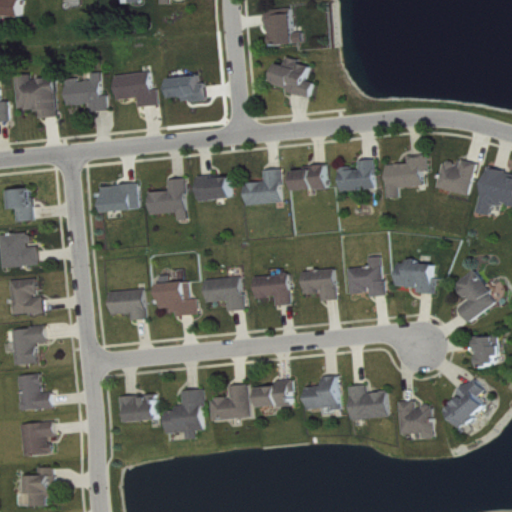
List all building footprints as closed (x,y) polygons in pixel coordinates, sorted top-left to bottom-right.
[(32,17),(32,0),(1,0),(2,16),(32,17)] [(274,11),(278,47),(311,43),(310,33),(303,33),(300,8),(274,11)] [(286,64),(280,88),(319,97),(322,83),(315,81),(318,65),(295,60),(293,66),(286,64)] [(76,106),(98,105),(98,111),(117,110),(116,96),(111,97),(109,73),(99,74),(100,82),(86,82),(86,79),(74,79),(76,106)] [(125,76),(126,100),(147,99),(148,108),(167,107),(166,90),(161,90),(160,73),(125,76)] [(64,79),(39,80),(38,75),(24,76),(27,111),(48,110),(48,119),(66,117),(64,79)] [(214,84),(207,84),(206,77),(179,79),(180,102),(214,100),(214,84)] [(19,122),(17,102),(10,103),(9,88),(0,89),(0,117),(1,124),(19,122)] [(394,166),(396,199),(408,199),(407,188),(432,187),(431,171),(436,170),(436,158),(416,159),(416,164),(394,166)] [(349,192),(384,190),(383,160),(367,161),(367,169),(348,170),(349,192)] [(446,189),(477,196),(485,164),(465,160),(464,163),(452,161),(446,189)] [(336,190),(334,165),(320,166),(321,171),(302,172),(303,191),(336,190)] [(511,172),(495,169),(486,213),(499,216),(501,206),(509,208),(509,205),(511,205),(511,172)] [(273,171),(274,183),(255,184),(256,206),(292,204),(290,170),(273,171)] [(208,178),(209,201),(241,200),(241,177),(208,178)] [(159,193),(160,215),(187,214),(187,222),(197,221),(194,179),(178,180),(178,192),(159,193)] [(150,209),(146,184),(111,189),(115,214),(150,209)] [(27,223),(44,222),(42,189),(20,190),(21,210),(27,210),(27,223)] [(14,269),(50,265),(48,246),(42,246),(41,233),(11,236),(14,269)] [(358,269),(359,294),(379,293),(379,298),(394,297),(391,257),(378,258),(379,268),(358,269)] [(405,287),(425,289),(424,293),(442,295),(446,265),(417,262),(416,265),(407,264),(405,287)] [(313,294),(331,294),(332,302),(346,301),(345,270),(312,271),(313,294)] [(507,303),(484,271),(465,286),(478,302),(469,309),(480,324),(507,303)] [(300,306),(299,275),(264,277),(265,299),(285,298),(286,307),(300,306)] [(217,303),(237,302),(238,312),(253,311),(252,279),(216,280),(217,303)] [(54,314),(54,297),(48,297),(47,280),(22,281),(24,316),(54,314)] [(196,283),(169,284),(170,309),(180,309),(180,316),(207,315),(206,299),(196,300),(196,283)] [(122,315),(143,315),(143,321),(157,320),(156,291),(121,292),(122,315)] [(24,329),(26,366),(49,365),(48,344),(57,344),(57,328),(24,329)] [(484,338),(485,367),(510,366),(509,347),(504,347),(504,338),(484,338)] [(30,377),(33,412),(64,409),(63,393),(53,394),(51,375),(30,377)] [(315,388),(318,411),(350,408),(347,377),(332,378),(333,387),(315,388)] [(469,430),(496,407),(489,399),(496,393),(484,379),(466,393),(469,397),(453,411),(469,430)] [(288,387),(267,389),(269,409),(304,405),(301,381),(287,382),(288,387)] [(222,422),(261,418),(258,385),(240,387),(241,398),(220,400),(222,422)] [(377,394),(376,386),(359,388),(362,421),(399,418),(397,392),(377,394)] [(192,392),(193,406),(185,407),(185,411),(175,412),(177,434),(195,433),(196,440),(207,440),(206,432),(214,431),(212,390),(192,392)] [(132,423),(168,421),(167,396),(131,397),(132,423)] [(411,435),(432,434),(432,439),(444,439),(442,407),(424,408),(424,402),(409,402),(411,435)] [(32,426),(36,458),(63,454),(62,444),(59,445),(58,439),(66,438),(64,422),(32,426)] [(37,477),(37,496),(41,496),(42,507),(63,506),(62,468),(48,469),(48,477),(37,477)]
